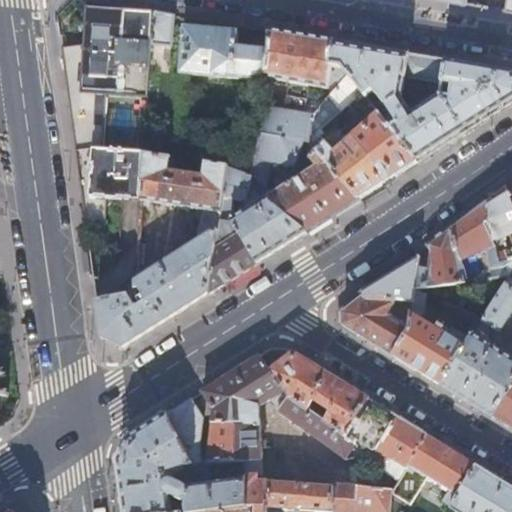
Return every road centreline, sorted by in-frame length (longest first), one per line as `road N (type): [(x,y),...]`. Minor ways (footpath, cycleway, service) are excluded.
road 1 (tertiary): [(66,434),(10,0)]
road 2 (secondary): [(270,305),(511,143)]
road 3 (residential): [(511,457),(270,305)]
road 4 (residential): [(511,46),(236,0)]
road 5 (secondary): [(66,434),(270,305)]
